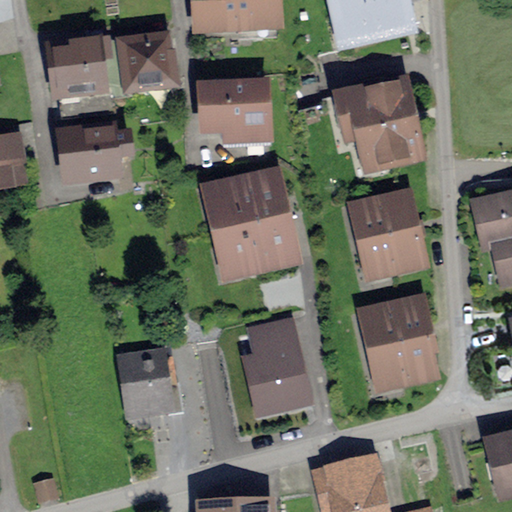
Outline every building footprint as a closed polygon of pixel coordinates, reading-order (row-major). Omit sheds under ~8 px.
[(196,0),(197,35),(282,34),(281,0),(196,0)] [(329,0),(342,54),(418,36),(409,0),(329,0)] [(116,43),(123,99),(179,91),(171,36),(116,43)] [(54,55),(62,108),(115,100),(107,47),(54,55)] [(204,89),(206,136),(229,136),(229,149),(270,148),(269,88),(204,89)] [(363,145),(370,178),(427,167),(411,88),(336,103),(346,149),(363,145)] [(62,139),(68,179),(124,172),(119,131),(62,139)] [(0,139),(0,195),(14,193),(9,171),(24,168),(18,136),(0,139)] [(208,190),(230,284),(301,267),(279,173),(208,190)] [(351,208),(368,283),(430,269),(413,194),(351,208)] [(511,198),(472,208),(483,252),(495,249),(506,294),(511,292),(511,198)] [(361,315),(379,395),(441,381),(423,301),(361,315)] [(294,341),(229,357),(249,432),(313,415),(294,341)] [(119,359),(129,422),(176,414),(167,352),(119,359)] [(511,439),(492,445),(508,507),(511,506),(511,439)] [(392,511),(378,457),(311,473),(321,511),(392,511)] [(53,481),(34,485),(39,508),(58,504),(53,481)] [(201,503),(201,511),(249,511),(249,502),(201,503)]
